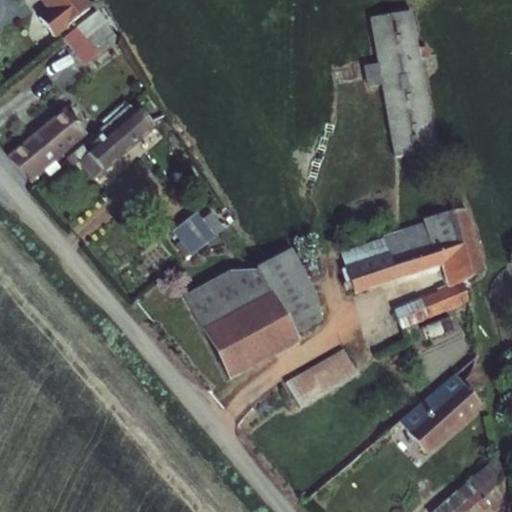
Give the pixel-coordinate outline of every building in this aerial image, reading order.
[(42,0),(45,2),(34,13),(49,31),(85,3),(82,0),(42,0)] [(413,10),(371,17),(378,62),(366,64),(369,85),(382,83),(394,155),(435,149),(413,10)] [(78,14),(52,35),(73,60),(98,40),(78,14)] [(111,106),(56,154),(63,163),(70,156),(82,170),(135,125),(121,109),(117,113),(111,106)] [(56,109),(1,158),(21,180),(75,131),(56,109)] [(417,224),(332,252),(344,289),(447,255),(453,276),(422,290),(423,295),(383,310),(388,328),(459,301),(462,279),(475,266),(458,205),(416,219),(417,224)] [(188,212),(165,231),(184,254),(213,230),(209,226),(203,230),(188,212)] [(228,265),(183,286),(214,367),(283,340),(281,333),(311,321),(284,259),(258,268),(228,265)] [(330,348),(269,376),(280,400),(341,373),(330,348)] [(477,400),(470,361),(392,426),(416,452),(477,400)] [(489,455),(421,511),(459,511),(495,482),(489,455)]
